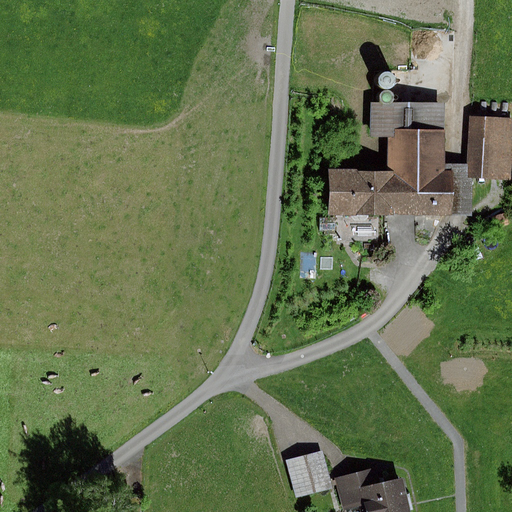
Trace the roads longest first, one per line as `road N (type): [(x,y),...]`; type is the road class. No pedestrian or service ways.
road 1 (unclassified): [(286,0),(270,264),(228,374),(43,511)]
road 2 (track): [(453,242),(470,0)]
